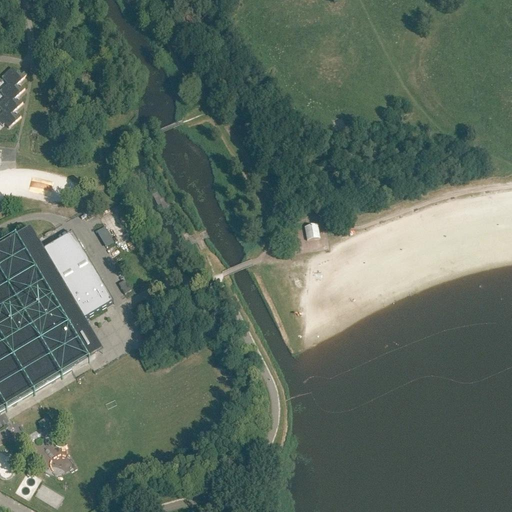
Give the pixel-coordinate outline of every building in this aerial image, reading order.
[(2,80),(8,86),(10,84),(15,88),(27,77),(24,74),(20,78),(12,70),(2,80)] [(18,92),(15,88),(10,84),(8,86),(0,93),(6,100),(8,97),(13,102),(25,91),(22,88),(18,92)] [(16,105),(13,102),(8,97),(6,100),(0,105),(0,109),(4,114),(6,111),(11,116),(23,105),(20,102),(16,105)] [(14,119),(11,116),(6,111),(4,114),(0,117),(0,125),(2,128),(4,126),(9,130),(21,118),(18,115),(14,119)] [(307,242),(320,239),(318,228),(305,230),(307,242)] [(72,236),(59,244),(43,253),(31,232),(0,250),(0,416),(96,360),(76,327),(100,313),(113,305),(72,236)] [(125,283),(118,287),(124,297),(131,293),(125,283)]
